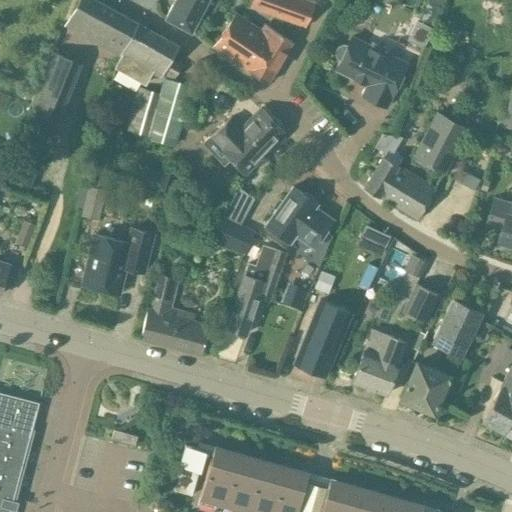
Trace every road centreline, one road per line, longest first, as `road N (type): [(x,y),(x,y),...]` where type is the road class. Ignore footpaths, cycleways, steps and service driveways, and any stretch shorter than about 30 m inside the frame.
road 1 (tertiary): [(511,481),(449,449),(87,345)]
road 2 (residential): [(511,279),(434,250),(347,190),(277,101)]
road 3 (residential): [(277,101),(190,40),(112,0)]
road 4 (residential): [(43,511),(87,345)]
